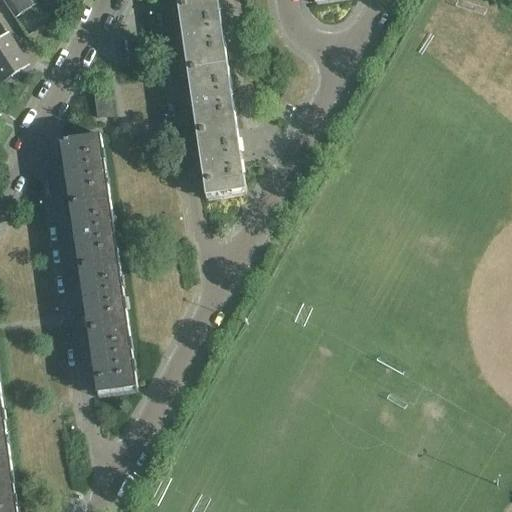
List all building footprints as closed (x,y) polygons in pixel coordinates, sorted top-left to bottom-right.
[(2,0),(16,19),(38,6),(34,0),(2,0)] [(219,3),(219,0),(178,0),(180,8),(219,3)] [(229,66),(219,3),(180,8),(189,72),(229,66)] [(0,78),(3,84),(4,84),(29,67),(9,36),(0,42),(0,78)] [(238,129),(229,66),(189,72),(198,135),(238,129)] [(96,98),(97,104),(100,121),(115,119),(111,96),(96,98)] [(247,192),(238,129),(198,135),(208,198),(247,192)] [(102,137),(63,143),(72,206),(111,200),(102,137)] [(121,263),(111,200),(72,206),(81,269),(121,263)] [(81,269),(84,284),(91,332),(130,326),(121,263),(81,269)] [(139,390),(130,326),(91,332),(100,396),(139,390)] [(0,397),(0,462),(11,460),(2,397),(0,397)] [(0,462),(0,511),(18,511),(11,460),(0,462)]
